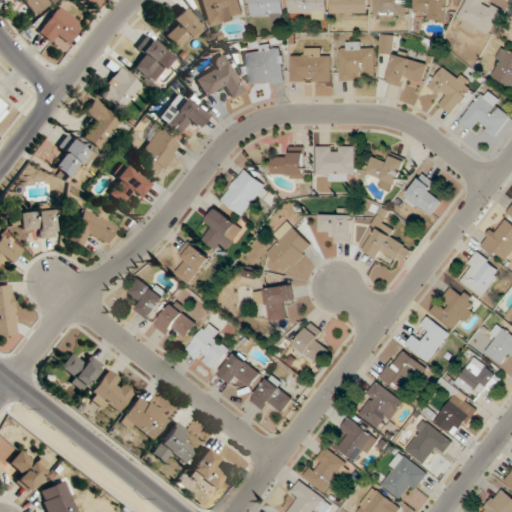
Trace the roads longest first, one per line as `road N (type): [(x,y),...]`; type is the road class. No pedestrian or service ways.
road 1 (residential): [(0,394),(229,140),(265,119),(375,114),(406,121),(487,186)]
road 2 (residential): [(235,511),(511,155)]
road 3 (residential): [(52,282),(274,460)]
road 4 (tertiary): [(180,511),(0,370)]
